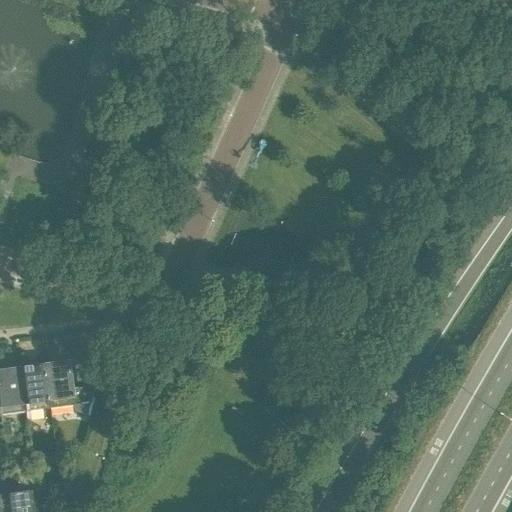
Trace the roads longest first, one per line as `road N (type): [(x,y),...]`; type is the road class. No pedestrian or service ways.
road 1 (primary): [(511,218),(324,511)]
road 2 (unclassified): [(164,286),(283,18)]
road 3 (primary): [(511,349),(417,511)]
road 4 (residential): [(0,256),(144,300),(164,286)]
